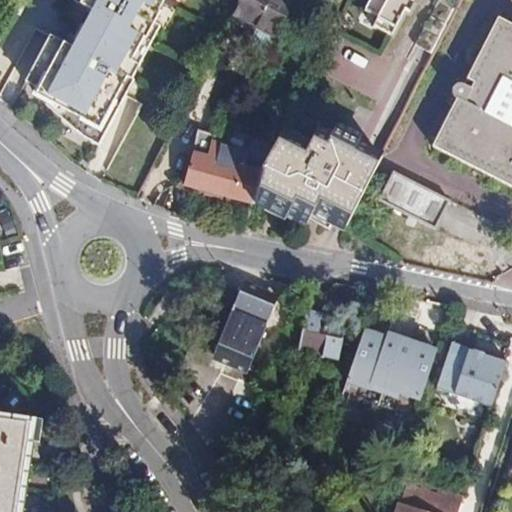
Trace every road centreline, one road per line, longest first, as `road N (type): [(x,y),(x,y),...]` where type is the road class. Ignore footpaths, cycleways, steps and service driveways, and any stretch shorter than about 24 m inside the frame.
road 1 (tertiary): [(511,300),(253,254)]
road 2 (unknown): [(511,6),(478,0),(438,47),(395,136),(421,163)]
road 3 (tertiary): [(73,294),(84,362),(135,424)]
road 4 (tertiary): [(115,221),(0,138)]
road 5 (tertiary): [(253,254),(177,231),(129,228)]
road 6 (tertiary): [(135,424),(116,362),(121,302)]
